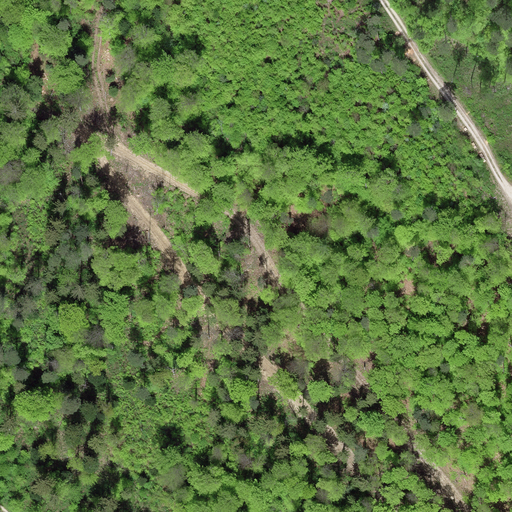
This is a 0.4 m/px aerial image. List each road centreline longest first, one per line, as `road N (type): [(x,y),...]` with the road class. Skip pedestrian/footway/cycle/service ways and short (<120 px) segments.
road 1 (track): [(389,511),(122,191),(105,165),(103,137),(0,55)]
road 2 (track): [(472,511),(218,201),(103,137)]
road 3 (track): [(380,0),(511,195)]
